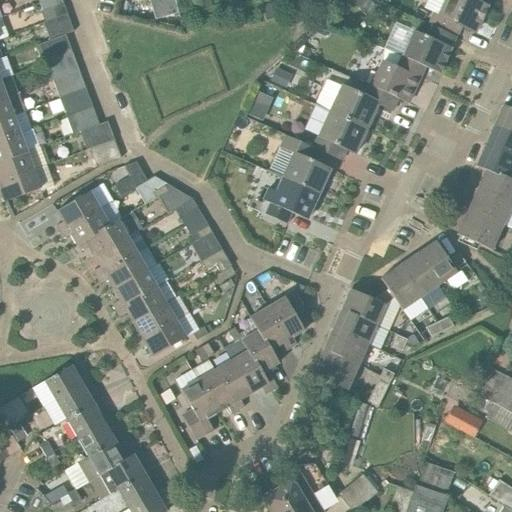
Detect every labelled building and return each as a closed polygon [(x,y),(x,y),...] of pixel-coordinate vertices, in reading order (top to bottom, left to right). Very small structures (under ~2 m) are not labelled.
[(60,0),(39,0),(44,12),(63,5),(60,0)] [(366,14),(372,3),(365,0),(356,0),(353,8),(366,14)] [(468,0),(443,0),(433,25),(432,27),(455,37),(460,27),(474,33),(486,8),(468,0)] [(263,6),(266,19),(281,15),(277,2),(263,6)] [(54,18),(57,26),(61,25),(69,22),(63,5),(44,12),(48,21),(54,18)] [(69,22),(61,25),(57,26),(54,18),(48,21),(42,23),(49,41),(65,35),(73,33),(69,22)] [(413,30),(401,57),(424,67),(438,74),(455,37),(432,27),(433,25),(431,24),(425,36),(413,30)] [(321,26),(317,33),(325,37),(329,30),(321,26)] [(41,64),(71,53),(65,35),(49,41),(34,46),(41,64)] [(304,46),(301,55),(306,57),(309,48),(304,46)] [(48,82),(52,80),(78,71),(71,53),(41,64),(48,82)] [(380,61),(370,87),(397,99),(407,104),(424,67),(401,57),(396,67),(380,61)] [(275,69),(270,81),(285,88),(291,75),(275,69)] [(59,99),(85,89),(78,71),(52,80),(59,99)] [(340,84),(328,112),(366,129),(377,105),(392,111),(397,99),(370,87),(366,96),(340,84)] [(65,117),(92,107),(85,89),(59,99),(65,117)] [(0,120),(12,116),(5,98),(0,100),(0,120)] [(493,126),(511,134),(511,109),(503,106),(493,126)] [(78,132),(98,125),(92,107),(65,117),(72,135),(78,132)] [(328,112),(311,147),(311,148),(314,150),(340,161),(345,151),(354,155),(366,129),(328,112)] [(0,141),(19,134),(12,116),(0,120),(0,141)] [(89,150),(114,141),(107,122),(98,125),(78,132),(85,151),(89,150)] [(511,158),(511,134),(493,126),(485,146),(511,158)] [(0,161),(26,152),(19,134),(0,141),(0,161)] [(291,153),(280,178),(318,195),(329,170),(309,160),(314,150),(311,148),(311,147),(285,135),(279,148),(291,153)] [(114,141),(89,150),(97,170),(104,165),(120,159),(114,141)] [(511,182),(511,180),(511,178),(511,158),(485,146),(475,167),(485,171),(485,170),(511,182)] [(0,183),(33,171),(26,152),(0,161),(0,183)] [(128,178),(140,171),(135,163),(122,167),(128,178)] [(511,179),(511,180),(511,182),(485,170),(485,171),(477,190),(511,206),(511,204),(511,179)] [(33,171),(0,183),(0,192),(4,203),(40,189),(33,171)] [(146,181),(140,171),(128,178),(124,180),(113,186),(119,197),(130,191),(134,189),(134,188),(146,181)] [(134,189),(144,205),(156,198),(153,192),(166,185),(153,177),(146,181),(134,188),(134,189)] [(274,192),(268,189),(262,201),(268,203),(263,214),(287,225),(292,214),(306,221),(318,195),(280,178),(274,192)] [(167,214),(174,210),(192,200),(166,185),(153,192),(156,198),(158,197),(167,214)] [(502,225),(511,206),(477,190),(468,210),(502,225)] [(55,227),(59,233),(99,210),(89,193),(56,212),(62,223),(55,227)] [(192,200),(174,210),(178,217),(196,207),(192,200)] [(77,246),(77,245),(109,226),(108,225),(99,210),(59,233),(62,240),(69,236),(76,247),(77,246)] [(499,233),(502,225),(468,210),(456,236),(491,251),(499,233)] [(80,251),(87,247),(94,258),(127,239),(137,232),(141,230),(131,213),(116,222),(116,220),(108,225),(109,226),(77,245),(77,246),(80,251)] [(190,237),(193,243),(211,234),(207,227),(197,233),(190,237)] [(199,262),(221,250),(211,234),(193,243),(190,245),(199,262)] [(92,272),(96,278),(136,255),(127,239),(94,258),(100,268),(92,272)] [(454,270),(464,263),(458,254),(448,261),(435,242),(416,255),(438,287),(457,274),(454,270)] [(215,267),(219,273),(230,267),(221,250),(199,262),(205,272),(215,267)] [(107,281),(113,291),(146,271),(136,255),(96,278),(100,284),(107,281)] [(431,296),(429,293),(438,287),(416,255),(399,267),(421,299),(422,298),(423,300),(431,296)] [(393,299),(402,311),(421,299),(399,267),(380,280),(387,290),(388,290),(394,298),(393,299)] [(112,305),(115,311),(155,288),(146,271),(113,291),(119,301),(112,305)] [(223,293),(234,287),(230,280),(219,287),(223,293)] [(126,314),(132,324),(165,305),(155,288),(115,311),(119,318),(126,314)] [(341,311),(376,326),(385,306),(393,299),(394,298),(388,290),(387,290),(372,300),(350,290),(341,311)] [(267,308),(290,348),(296,345),(292,338),(303,332),(298,323),(308,317),(294,292),(267,308)] [(131,338),(135,344),(175,321),(165,305),(132,324),(138,334),(131,338)] [(279,345),(283,352),(290,348),(267,308),(249,319),(256,331),(257,330),(269,351),(270,351),(279,345)] [(367,346),(376,326),(341,311),(332,330),(367,346)] [(437,323),(441,333),(453,327),(448,317),(437,323)] [(175,321),(135,344),(138,351),(145,347),(152,358),(185,339),(175,321)] [(431,338),(441,333),(437,323),(426,328),(431,338)] [(207,335),(203,328),(192,335),(196,341),(207,335)] [(227,332),(234,343),(240,340),(234,328),(227,332)] [(256,331),(239,341),(246,352),(247,352),(271,392),(277,388),(266,371),(278,364),(270,351),(269,351),(257,330),(256,331)] [(358,366),(367,346),(332,330),(323,350),(358,366)] [(417,344),(411,334),(404,339),(406,340),(401,352),(403,353),(417,344)] [(392,348),(401,352),(406,340),(404,339),(397,336),(392,348)] [(201,348),(207,359),(213,355),(207,344),(201,348)] [(201,363),(207,359),(201,348),(194,352),(201,363)] [(346,391),(358,366),(323,350),(312,376),(346,391)] [(260,388),(264,395),(271,392),(247,352),(246,352),(230,361),(250,395),(260,388)] [(239,401),(250,395),(230,361),(214,371),(237,411),(244,408),(239,401)] [(492,403),(511,414),(511,380),(486,366),(472,392),(490,402),(492,403)] [(44,382),(56,402),(90,383),(81,368),(73,373),(70,367),(44,382)] [(377,382),(387,386),(393,374),(383,369),(377,382)] [(231,415),(237,411),(214,371),(198,381),(217,414),(227,408),(231,415)] [(206,420),(217,414),(198,381),(180,391),(191,411),(181,416),(195,441),(212,431),(206,420)] [(387,386),(377,382),(367,403),(376,408),(387,386)] [(66,421),(92,406),(89,400),(97,395),(90,383),(56,402),(66,421)] [(320,422),(326,400),(312,396),(305,418),(320,422)] [(346,397),(339,404),(348,413),(355,407),(346,397)] [(511,414),(492,403),(483,418),(511,433),(511,414)] [(66,421),(77,439),(111,420),(103,405),(95,410),(92,406),(66,421)] [(357,412),(350,436),(359,439),(366,415),(357,412)] [(111,420),(77,439),(88,458),(114,443),(111,437),(119,433),(111,420)] [(27,438),(19,425),(10,430),(18,443),(27,438)] [(350,440),(342,463),(351,466),(358,442),(350,440)] [(45,457),(53,453),(46,442),(39,447),(45,457)] [(9,457),(8,457),(0,443),(0,462),(0,463),(9,457)] [(89,482),(98,477),(107,472),(108,472),(107,471),(132,456),(124,443),(117,447),(114,443),(88,458),(76,464),(87,483),(89,482)] [(117,490),(143,475),(140,470),(148,466),(140,451),(132,456),(107,471),(108,472),(107,472),(98,477),(109,495),(117,490)] [(53,453),(45,457),(51,469),(59,464),(53,453)] [(431,461),(422,482),(452,494),(461,473),(431,461)] [(262,499),(269,511),(283,511),(312,495),(311,494),(326,484),(314,465),(295,468),(295,467),(285,473),(290,482),(262,499)] [(117,490),(128,509),(162,489),(154,476),(146,480),(143,475),(117,490)] [(361,475),(337,495),(350,511),(354,511),(377,494),(376,492),(364,478),(361,475)] [(368,476),(364,478),(376,492),(379,489),(368,476)] [(496,481),(491,478),(486,485),(491,489),(496,481)] [(489,495),(503,505),(504,504),(511,509),(511,488),(498,479),(496,482),(492,490),(489,495)] [(464,481),(459,490),(481,504),(486,495),(464,481)] [(387,511),(404,511),(412,491),(396,486),(387,511)] [(412,491),(404,511),(441,511),(447,498),(414,486),(412,491)] [(74,489),(66,494),(67,495),(73,506),(81,502),(74,489)] [(162,489),(128,509),(129,511),(164,511),(162,507),(170,503),(162,489)] [(37,511),(49,505),(36,490),(25,511),(37,511)] [(67,495),(59,499),(63,506),(71,502),(67,495)] [(322,511),(312,495),(283,511),(322,511)]
